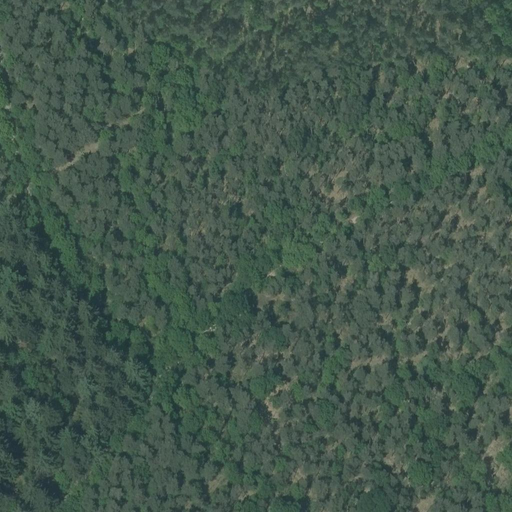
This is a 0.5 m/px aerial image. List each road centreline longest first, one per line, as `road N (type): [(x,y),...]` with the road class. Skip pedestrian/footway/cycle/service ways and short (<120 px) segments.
road 1 (track): [(161,392),(238,302),(292,262),(379,210),(511,149)]
road 2 (track): [(30,191),(311,0)]
road 3 (track): [(161,392),(95,317),(30,191)]
road 4 (track): [(296,511),(161,392)]
road 5 (track): [(0,41),(30,191)]
road 6 (track): [(161,392),(66,511)]
